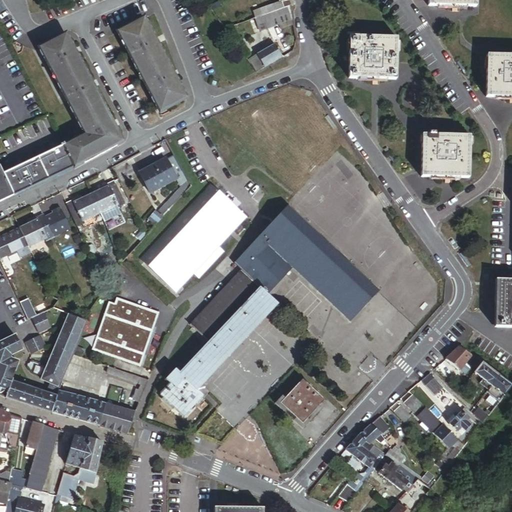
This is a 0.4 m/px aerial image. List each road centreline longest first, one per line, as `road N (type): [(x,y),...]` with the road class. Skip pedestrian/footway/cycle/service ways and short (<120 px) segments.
road 1 (residential): [(284,499),(460,303),(462,284),(422,225)]
road 2 (residential): [(0,405),(189,460),(284,499)]
road 3 (residential): [(402,0),(498,150),(488,183),(422,225)]
road 4 (residential): [(422,225),(308,67)]
road 5 (residential): [(141,144),(0,213)]
road 6 (residential): [(75,19),(141,144)]
